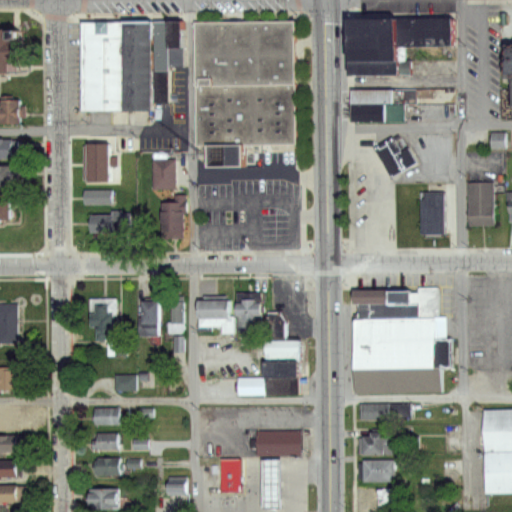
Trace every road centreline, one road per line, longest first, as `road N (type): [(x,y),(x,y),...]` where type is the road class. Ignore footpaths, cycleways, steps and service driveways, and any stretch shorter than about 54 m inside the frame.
road 1 (residential): [(62,511),(53,0)]
road 2 (primary): [(331,511),(324,0)]
road 3 (residential): [(0,265),(330,263)]
road 4 (residential): [(330,263),(511,261)]
road 5 (residential): [(331,396),(511,397)]
